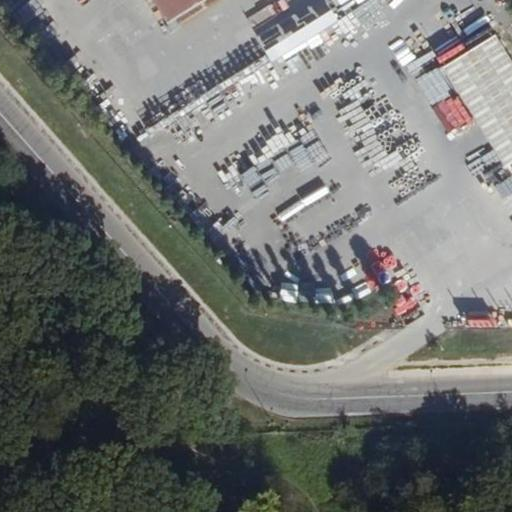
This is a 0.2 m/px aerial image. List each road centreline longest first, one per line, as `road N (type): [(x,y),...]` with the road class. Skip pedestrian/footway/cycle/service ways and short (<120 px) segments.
road 1 (tertiary): [(0,105),(243,378),(316,398)]
road 2 (track): [(0,480),(135,476),(261,490),(290,511)]
road 3 (tertiary): [(511,390),(316,398)]
road 4 (unknown): [(125,0),(183,38),(219,31),(282,0)]
